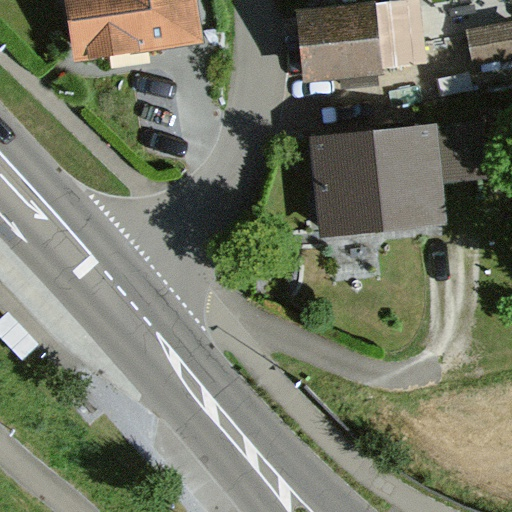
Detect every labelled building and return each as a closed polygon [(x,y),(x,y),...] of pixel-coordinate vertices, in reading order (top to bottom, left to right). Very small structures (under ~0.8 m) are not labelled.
[(201,43),(194,0),(70,0),(79,61),(201,43)] [(405,4),(298,13),(303,73),(410,65),(405,4)] [(511,22),(465,32),(471,63),(511,54),(511,22)] [(511,102),(474,104),(476,138),(511,136),(511,102)] [(438,135),(318,144),(326,238),(446,228),(438,135)] [(453,170),(452,217),(496,218),(497,171),(453,170)]
